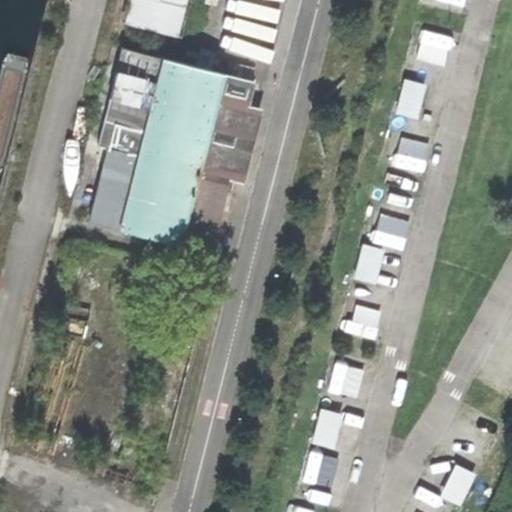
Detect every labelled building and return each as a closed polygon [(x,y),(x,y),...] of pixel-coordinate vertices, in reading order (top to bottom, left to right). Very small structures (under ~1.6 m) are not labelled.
[(130,0),(124,23),(178,36),(187,0),(130,0)] [(90,221),(210,251),(232,166),(254,82),(121,48),(97,145),(108,149),(90,221)] [(398,109),(415,113),(420,87),(404,83),(398,109)] [(382,215),(379,243),(405,246),(408,218),(382,215)] [(356,272),(373,277),(379,252),(363,248),(356,272)] [(362,286),(355,318),(383,325),(391,293),(362,286)] [(363,400),(371,368),(343,361),(335,393),(363,400)] [(314,437),(331,442),(337,417),(321,412),(314,437)] [(478,456),(493,431),(464,413),(449,439),(478,456)] [(312,486),(343,490),(347,461),(316,456),(312,486)] [(446,493),(462,500),(473,477),(458,470),(446,493)]
